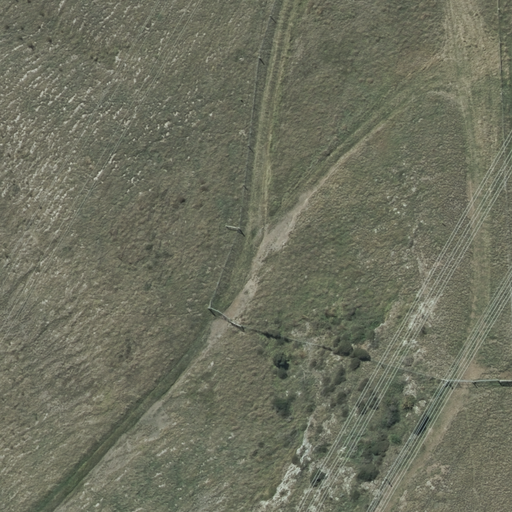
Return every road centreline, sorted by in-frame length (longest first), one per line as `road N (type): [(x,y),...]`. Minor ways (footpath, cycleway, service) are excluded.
road 1 (track): [(252,168),(264,191),(281,197),(303,191),(395,106),(423,107),(454,129),(473,200),(477,317),(460,381),(384,511)]
road 2 (track): [(283,0),(253,153),(244,264),(226,302),(39,511)]
